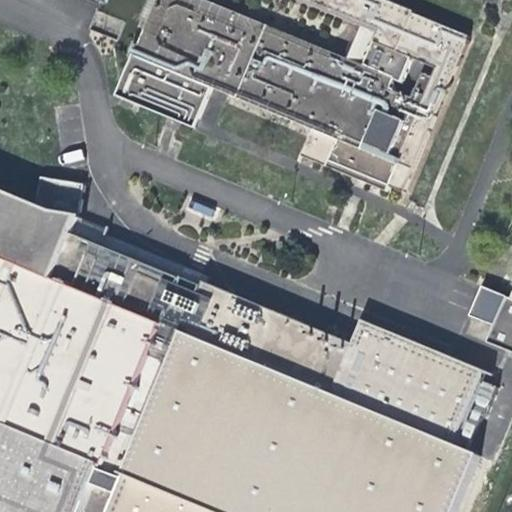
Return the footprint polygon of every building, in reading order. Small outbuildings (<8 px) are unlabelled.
[(99,0),(72,0),(96,9),(99,0)] [(184,109),(180,118),(198,125),(211,93),(312,134),(301,161),(386,197),(389,190),(405,197),(469,40),(412,17),(413,14),(379,0),(147,0),(138,23),(148,27),(117,103),(169,124),(176,106),(184,109)] [(429,11),(423,10),(437,15),(472,29),(478,14),(429,11)] [(180,118),(184,109),(176,106),(169,124),(176,127),(194,134),(198,125),(180,118)] [(211,290),(213,283),(110,242),(112,237),(86,229),(87,228),(82,227),(88,195),(46,186),(40,213),(0,197),(0,511),(88,511),(98,489),(121,497),(127,481),(105,472),(158,347),(180,355),(211,290)] [(511,301),(506,300),(481,289),(469,319),(494,329),(488,345),(511,355),(511,301)] [(354,348),(211,290),(180,355),(127,481),(121,497),(114,511),(459,511),(481,459),(455,449),(486,373),(364,323),(354,348)]
